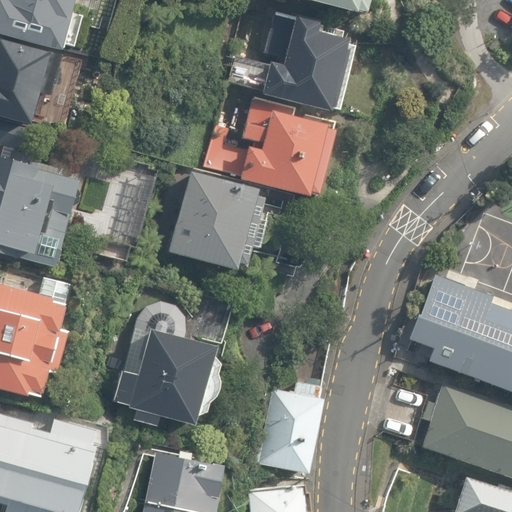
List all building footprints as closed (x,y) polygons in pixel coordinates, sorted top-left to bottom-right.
[(83,0),(0,0),(0,32),(70,49),(83,0)] [(283,0),(354,19),(355,16),(364,18),(369,0),(283,0)] [(262,93),(261,98),(327,116),(328,111),(338,113),(355,49),(346,47),(347,44),(342,42),(345,33),(319,26),(320,24),(294,18),(294,20),(274,14),(260,65),(234,58),(228,83),(262,93)] [(51,51),(0,39),(0,113),(31,122),(51,51)] [(316,200),(336,123),(305,114),(302,123),(292,120),(294,110),(252,98),(241,141),(261,146),(259,153),(246,150),(246,152),(225,145),(228,131),(214,127),(203,168),(239,178),(238,182),(307,201),(308,198),(316,200)] [(79,178),(0,157),(0,247),(57,262),(79,178)] [(189,174),(166,255),(234,274),(236,267),(245,270),(251,249),(259,251),(266,224),(259,222),(265,201),(256,198),(258,193),(189,174)] [(426,363),(511,395),(511,302),(491,295),(490,298),(433,276),(417,319),(415,318),(407,341),(431,350),(426,363)] [(71,298),(0,282),(0,390),(48,400),(71,298)] [(212,361),(214,352),(184,342),(185,334),(185,327),(184,321),(179,312),(175,308),(167,305),(159,304),(152,306),(146,308),(140,315),(137,321),(134,329),(122,373),(120,373),(111,405),(127,410),(126,411),(135,414),(131,423),(154,430),(157,421),(192,431),(195,420),(205,416),(207,407),(213,402),(217,394),(218,386),(215,378),(218,369),(212,361)] [(321,389),(330,343),(297,335),(284,394),(271,391),(254,466),(305,478),(322,403),(318,402),(321,389)] [(429,421),(419,447),(511,479),(511,410),(441,385),(434,405),(427,402),(422,418),(429,421)] [(0,417),(0,508),(14,511),(82,511),(102,432),(57,420),(54,429),(1,415),(0,417)] [(211,511),(221,470),(189,464),(191,456),(178,453),(176,460),(154,455),(141,511),(211,511)] [(464,477),(451,511),(511,511),(511,493),(511,491),(511,488),(498,484),(497,488),(464,477)] [(304,485),(246,492),(248,511),(308,511),(307,496),(305,496),(304,485)]
